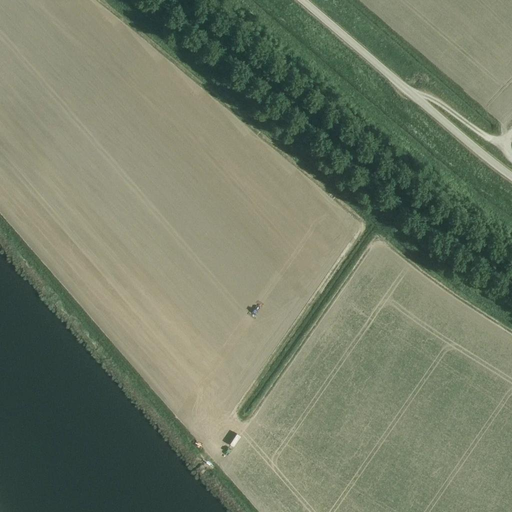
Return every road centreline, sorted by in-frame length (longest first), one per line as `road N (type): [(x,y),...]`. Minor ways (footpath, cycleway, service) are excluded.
road 1 (unclassified): [(406,91),(299,0)]
road 2 (unclassified): [(511,180),(406,91)]
